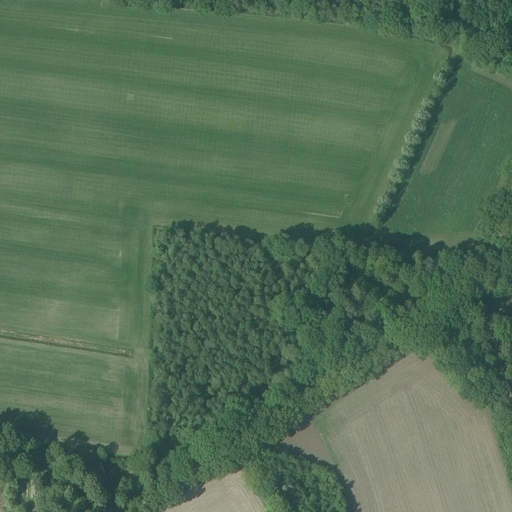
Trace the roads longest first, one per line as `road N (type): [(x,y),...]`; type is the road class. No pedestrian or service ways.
road 1 (track): [(129,511),(452,292),(476,285)]
road 2 (track): [(476,285),(511,409)]
